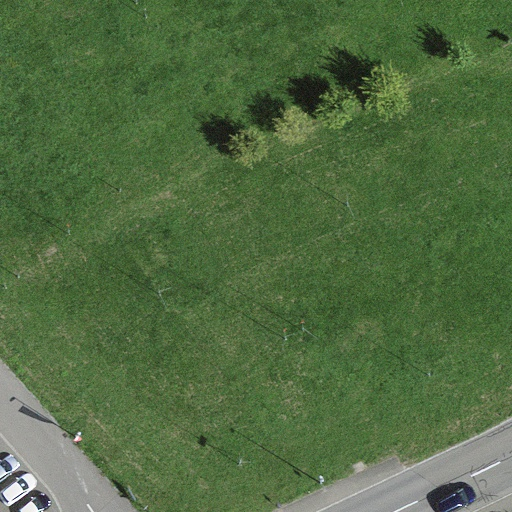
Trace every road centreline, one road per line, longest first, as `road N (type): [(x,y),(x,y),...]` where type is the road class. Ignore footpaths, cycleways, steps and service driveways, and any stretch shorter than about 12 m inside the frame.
road 1 (residential): [(94,511),(0,391)]
road 2 (secondary): [(511,456),(399,511)]
